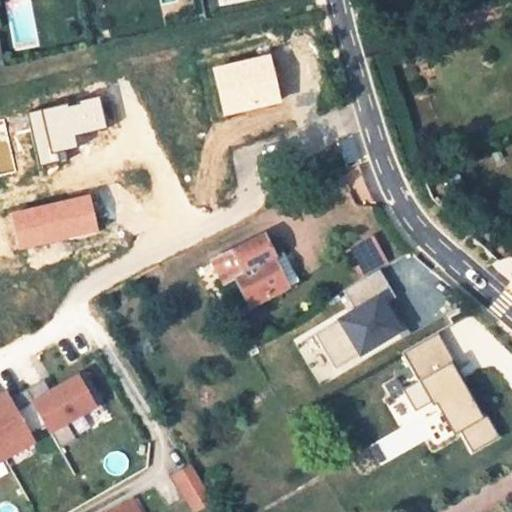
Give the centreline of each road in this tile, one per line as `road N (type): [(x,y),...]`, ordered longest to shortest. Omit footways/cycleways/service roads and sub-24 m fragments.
road 1 (residential): [(361,114),(282,154),(241,208),(86,286),(62,327),(0,362)]
road 2 (tertiary): [(511,324),(389,197),(361,114)]
